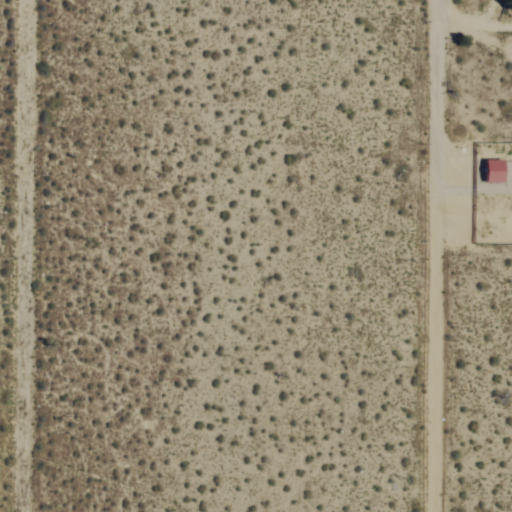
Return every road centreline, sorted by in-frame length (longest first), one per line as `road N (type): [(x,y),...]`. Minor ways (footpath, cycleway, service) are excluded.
road 1 (residential): [(435,511),(443,0)]
road 2 (residential): [(24,511),(30,0)]
